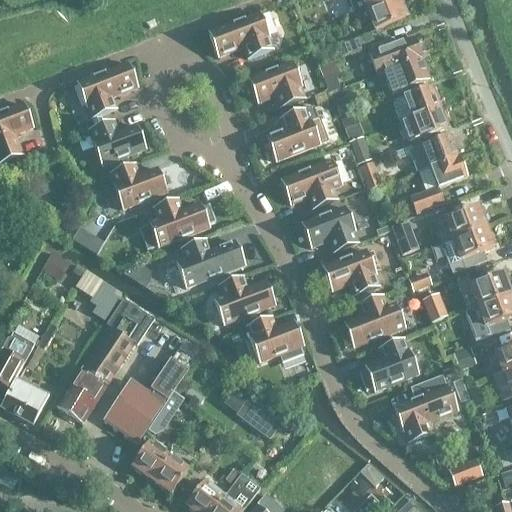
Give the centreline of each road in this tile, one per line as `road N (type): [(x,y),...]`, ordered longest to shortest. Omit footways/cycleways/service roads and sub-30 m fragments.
road 1 (residential): [(446,511),(351,420),(326,376),(273,230),(236,175)]
road 2 (unclassified): [(511,175),(447,0)]
road 3 (residential): [(160,43),(34,92),(50,140)]
road 4 (residential): [(171,56),(150,82),(163,128),(236,175)]
road 5 (residential): [(136,511),(0,427)]
road 6 (residential): [(236,175),(209,74),(171,56)]
